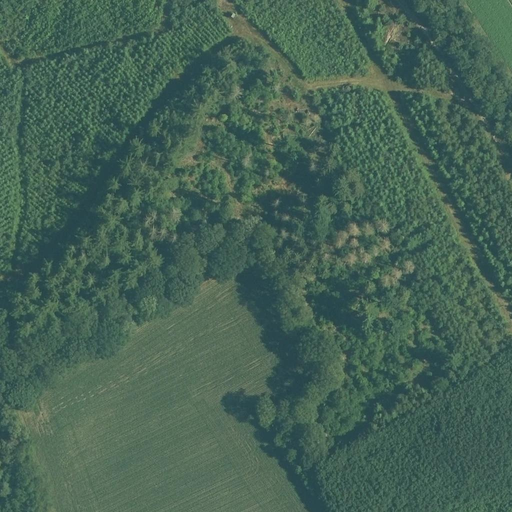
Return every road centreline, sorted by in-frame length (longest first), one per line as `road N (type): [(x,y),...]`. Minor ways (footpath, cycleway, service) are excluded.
road 1 (track): [(386,83),(327,84),(251,38),(227,41),(165,93),(78,214),(0,278)]
road 2 (track): [(511,315),(343,0)]
